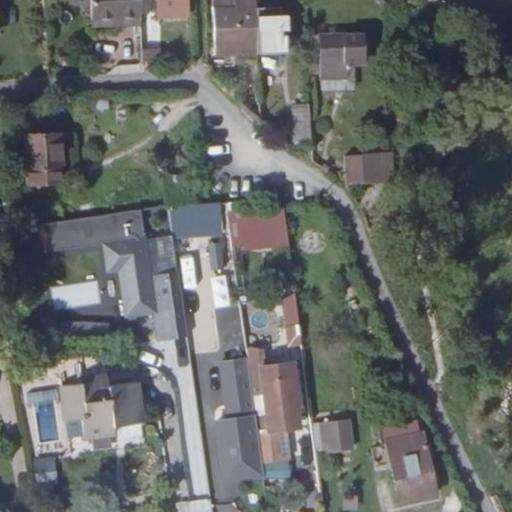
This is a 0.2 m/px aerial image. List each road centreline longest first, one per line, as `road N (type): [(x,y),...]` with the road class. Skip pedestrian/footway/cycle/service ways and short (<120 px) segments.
road 1 (residential): [(0,85),(191,80),(356,205),(368,250),(488,511)]
road 2 (unknown): [(193,511),(198,413),(185,370)]
